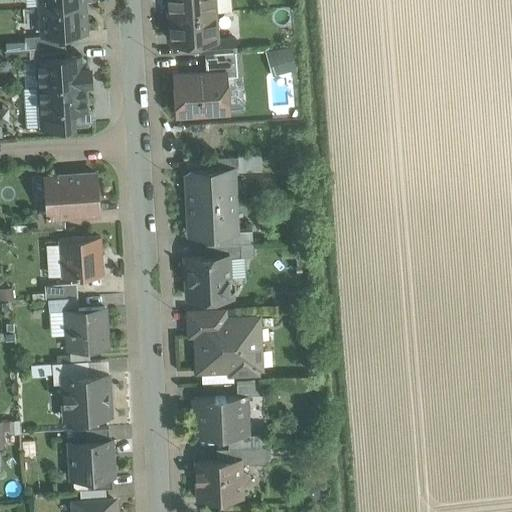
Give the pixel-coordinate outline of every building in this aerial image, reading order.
[(169,0),(170,15),(170,16),(214,12),(213,0),(169,0)] [(83,4),(42,7),(44,35),(58,34),(87,32),(86,15),(84,15),(83,4)] [(214,12),(170,16),(171,31),(169,33),(170,39),(174,43),(199,41),(216,40),(214,12)] [(44,35),(25,36),(26,48),(29,48),(59,46),(59,45),(58,34),(44,35)] [(235,38),(216,40),(199,41),(200,53),(205,53),(236,51),(235,38)] [(59,46),(29,48),(30,61),(37,61),(37,59),(66,57),(65,45),(59,45),(59,46)] [(236,51),(205,53),(206,73),(226,72),(226,77),(237,76),(236,51)] [(66,57),(37,59),(37,61),(39,87),(85,84),(91,84),(90,68),(81,69),(80,56),(66,57)] [(206,73),(174,75),(177,115),(229,112),(226,77),(226,72),(206,73)] [(85,84),(39,87),(42,127),(73,125),(72,110),(87,109),(85,84)] [(233,169),(192,171),(187,175),(189,202),(234,200),(233,169)] [(97,174),(51,177),(52,192),(50,192),(46,196),(47,212),(47,217),(65,216),(99,214),(97,174)] [(234,200),(189,202),(190,234),(217,232),(236,232),(236,231),(234,200)] [(47,212),(28,213),(29,230),(65,228),(65,216),(47,217),(47,212)] [(236,232),(217,232),(217,245),(241,243),(252,243),(252,230),(236,231),(236,232)] [(101,238),(60,240),(62,277),(103,274),(101,238)] [(217,245),(205,245),(205,257),(229,256),(229,258),(241,257),(241,243),(217,245)] [(205,257),(187,258),(189,298),(231,296),(231,294),(236,289),(235,282),(230,277),(229,258),(229,256),(205,257)] [(77,283),(45,285),(46,299),(48,299),(78,297),(77,283)] [(78,297),(48,299),(49,311),(68,310),(78,309),(78,297)] [(78,309),(68,310),(70,334),(68,334),(69,349),(108,346),(107,334),(106,334),(105,322),(106,322),(105,307),(78,309)] [(222,308),(190,310),(192,333),(198,333),(224,332),(223,321),(222,308)] [(257,319),(223,321),(224,332),(198,333),(199,370),(229,368),(233,372),(255,371),(259,366),(257,319)] [(88,361),(52,363),(54,384),(63,383),(62,377),(89,376),(88,361)] [(89,376),(62,377),(63,383),(65,418),(111,415),(108,375),(89,376)] [(261,383),(237,384),(238,396),(246,395),(262,395),(261,383)] [(238,396),(194,398),(196,438),(229,436),(248,435),(246,395),(238,396)] [(109,428),(72,430),(73,442),(110,439),(109,428)] [(248,435),(229,436),(229,448),(252,447),(252,448),(265,447),(264,434),(248,435)] [(73,442),(69,442),(72,478),(88,477),(112,475),(114,475),(112,439),(110,439),(73,442)] [(229,448),(217,449),(217,461),(239,460),(239,463),(253,462),(252,448),(252,447),(229,448)] [(217,461),(197,462),(198,471),(196,471),(197,481),(198,481),(199,498),(241,496),(240,486),(248,477),(240,470),(239,463),(239,460),(217,461)] [(112,475),(88,477),(89,489),(105,488),(113,487),(112,475)] [(89,489),(80,490),(81,501),(106,500),(105,488),(89,489)] [(81,501),(74,502),(74,511),(114,511),(114,499),(106,500),(81,501)]
